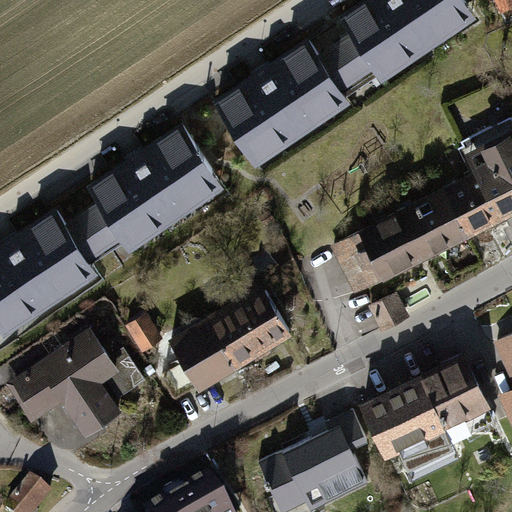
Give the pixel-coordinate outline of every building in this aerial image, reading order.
[(370,0),(344,18),(355,33),(377,67),(471,4),(468,0),(370,0)] [(377,67),(355,33),(322,55),(345,89),(377,67)] [(345,89),(322,55),(311,40),(218,103),(252,152),(345,89)] [(511,115),(463,140),(479,171),(447,187),(469,231),(511,209),(511,115)] [(218,174),(185,124),(93,187),(102,202),(125,236),(218,174)] [(447,187),(336,244),(359,289),(386,275),(385,273),(469,231),(447,187)] [(125,236),(102,202),(69,224),(59,210),(0,249),(0,321),(1,324),(94,262),(92,259),(125,236)] [(186,361),(164,374),(177,395),(290,329),(265,285),(173,339),(186,361)] [(394,294),(374,304),(385,327),(405,317),(394,294)] [(158,328),(147,312),(130,323),(141,340),(158,328)] [(93,329),(16,382),(37,412),(63,394),(88,431),(120,409),(99,378),(107,373),(118,366),(112,357),(93,329)] [(511,368),(511,334),(499,340),(511,368)] [(118,366),(107,373),(121,393),(144,377),(125,349),(112,357),(118,366)] [(468,355),(424,375),(446,420),(458,415),(466,431),(494,417),(487,402),(489,400),(468,355)] [(424,375),(366,403),(388,448),(446,420),(424,375)] [(330,428),(262,461),(269,477),(266,479),(270,486),(273,484),(278,494),(267,499),(272,511),(316,511),(314,507),(369,480),(357,454),(355,454),(352,446),(369,438),(356,409),(328,422),(330,428)] [(35,511),(51,493),(33,479),(7,510),(10,511),(35,511)] [(228,511),(210,479),(150,511),(228,511)]
